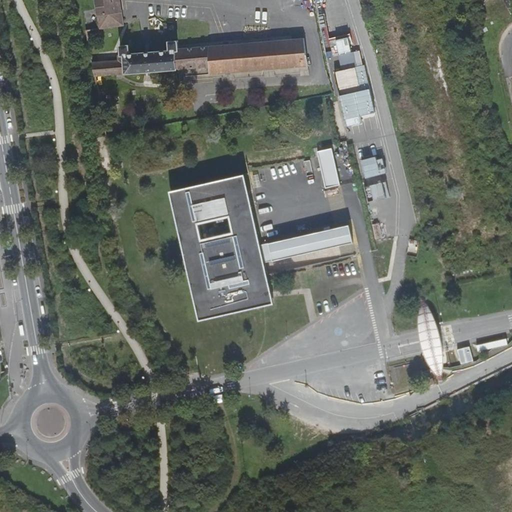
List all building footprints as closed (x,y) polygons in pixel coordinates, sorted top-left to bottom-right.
[(95,0),(100,28),(125,24),(122,0),(95,0)] [(308,36),(185,46),(186,67),(212,65),(211,73),(213,72),(219,72),(236,70),(310,63),(308,36)] [(128,73),(186,67),(185,46),(184,40),(175,40),(175,48),(136,52),(134,43),(126,44),(126,53),(126,57),(128,73)] [(96,76),(128,73),(126,57),(126,53),(124,53),(122,54),(122,58),(94,62),(96,76)] [(333,148),(317,152),(326,188),(342,184),(333,148)] [(245,174),(172,190),(201,318),(274,301),(273,295),(268,274),(245,174)] [(368,186),(371,200),(386,196),(383,183),(368,186)] [(350,225),(271,243),(275,260),(354,242),(350,225)] [(461,365),(472,362),(469,347),(457,350),(461,365)]
